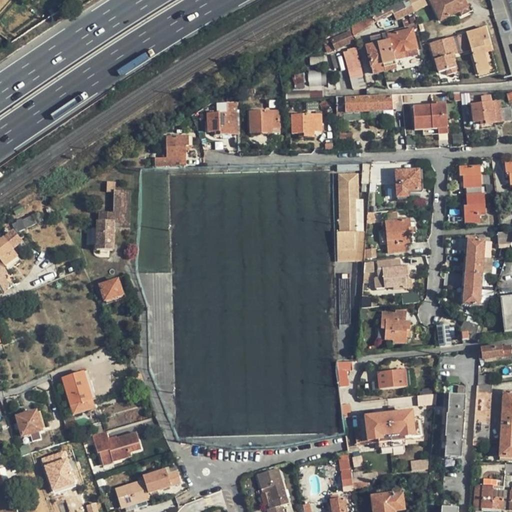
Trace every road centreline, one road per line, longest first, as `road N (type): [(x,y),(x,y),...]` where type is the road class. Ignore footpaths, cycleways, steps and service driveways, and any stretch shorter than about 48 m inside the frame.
road 1 (motorway): [(0,137),(212,0)]
road 2 (residential): [(444,151),(218,162)]
road 3 (residential): [(206,472),(180,449),(143,371),(137,289)]
road 4 (motorway): [(142,0),(0,93)]
road 5 (residential): [(444,151),(431,315)]
road 6 (residential): [(511,341),(365,359)]
road 7 (residential): [(206,472),(345,445)]
road 8 (unknown): [(371,92),(511,83)]
